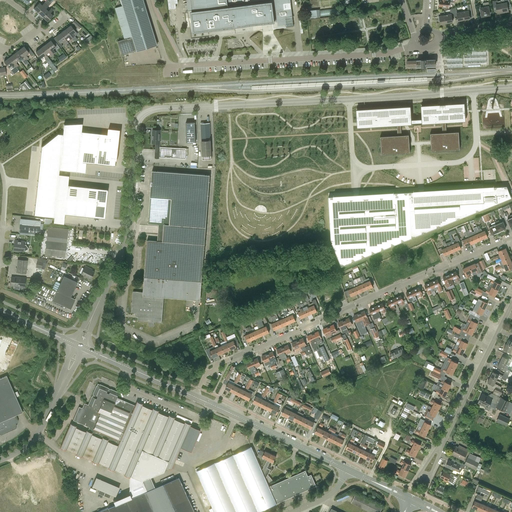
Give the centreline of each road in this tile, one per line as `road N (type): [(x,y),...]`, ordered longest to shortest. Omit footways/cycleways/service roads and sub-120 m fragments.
road 1 (unclassified): [(78,345),(124,239),(134,130),(145,112),(511,87)]
road 2 (residential): [(194,396),(217,364),(511,237)]
road 3 (residential): [(178,66),(414,47)]
road 4 (secondary): [(347,469),(194,396)]
road 5 (residential): [(439,448),(511,303)]
road 6 (unclassified): [(0,461),(40,432),(78,345)]
road 7 (secondary): [(194,396),(78,345)]
